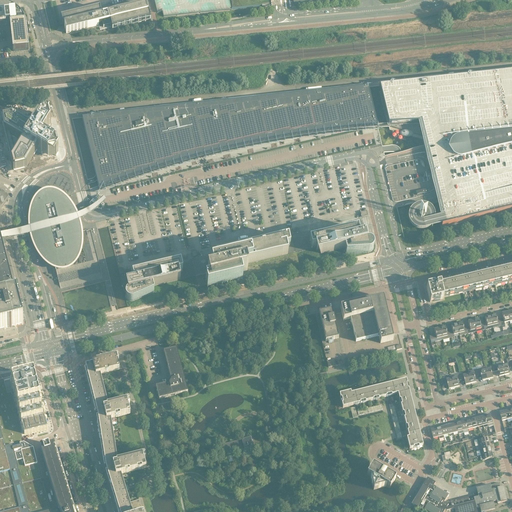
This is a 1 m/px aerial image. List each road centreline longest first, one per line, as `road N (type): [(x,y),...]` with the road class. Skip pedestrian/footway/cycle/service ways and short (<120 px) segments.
road 1 (residential): [(89,427),(78,360),(383,287),(395,332),(407,329)]
road 2 (secondary): [(380,262),(54,340)]
road 3 (secondary): [(56,353),(381,274)]
road 4 (tertiary): [(302,22),(448,0)]
road 5 (tertiary): [(54,340),(22,200)]
road 6 (residential): [(430,323),(419,278),(511,257)]
road 7 (tertiary): [(424,0),(286,16)]
road 8 (tertiary): [(228,186),(347,158)]
road 9 (tertiary): [(82,41),(202,30)]
road 10 (residential): [(421,469),(382,446),(373,453),(413,483),(419,474)]
